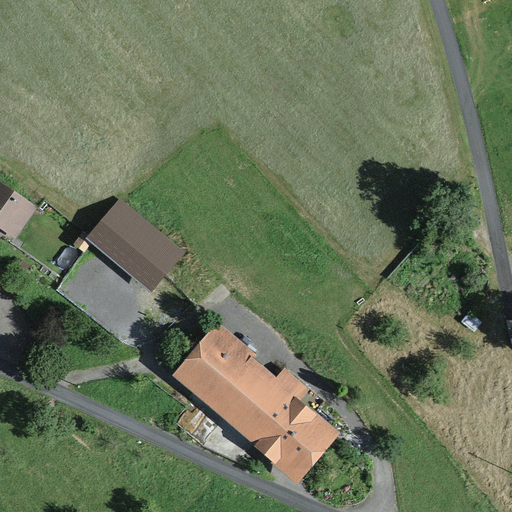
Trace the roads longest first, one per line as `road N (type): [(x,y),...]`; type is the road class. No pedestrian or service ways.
road 1 (unclassified): [(324,511),(224,459),(135,430),(0,359)]
road 2 (unclassified): [(433,0),(511,302)]
